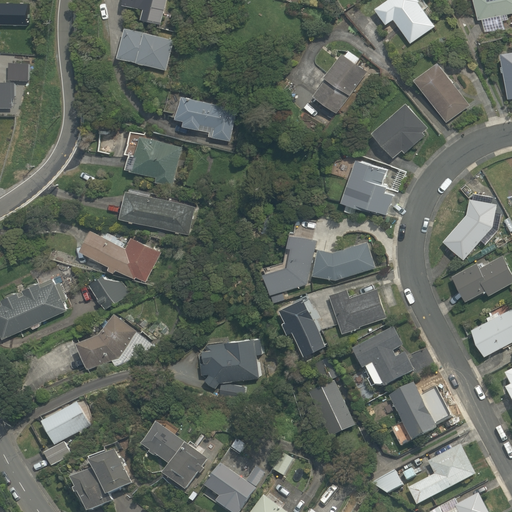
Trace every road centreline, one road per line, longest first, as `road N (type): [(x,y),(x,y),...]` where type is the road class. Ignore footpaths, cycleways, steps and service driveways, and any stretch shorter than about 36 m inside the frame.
road 1 (residential): [(511,471),(434,324),(411,255),(415,219),(436,178),(469,149),(511,135)]
road 2 (tertiary): [(66,0),(70,134),(51,171),(0,208)]
